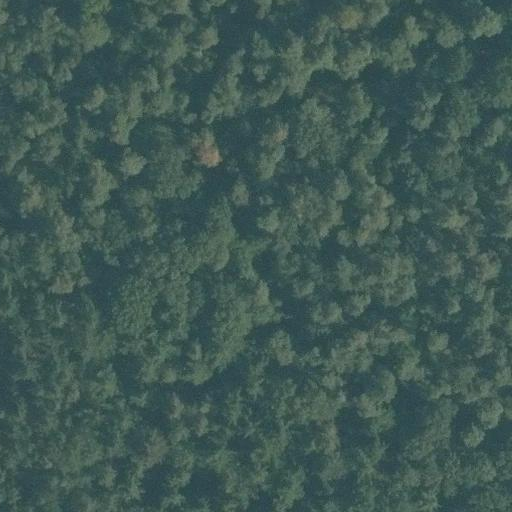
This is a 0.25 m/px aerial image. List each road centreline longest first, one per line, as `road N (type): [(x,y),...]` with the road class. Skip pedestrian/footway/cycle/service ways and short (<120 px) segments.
road 1 (track): [(104,253),(257,314),(371,420),(505,511)]
road 2 (track): [(511,37),(397,124),(104,253)]
road 3 (track): [(104,253),(68,436),(37,511)]
